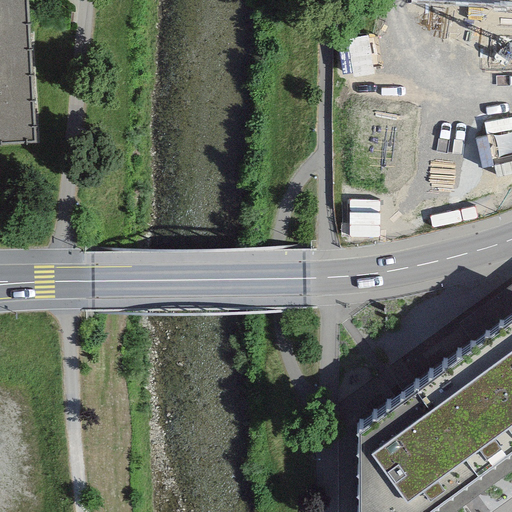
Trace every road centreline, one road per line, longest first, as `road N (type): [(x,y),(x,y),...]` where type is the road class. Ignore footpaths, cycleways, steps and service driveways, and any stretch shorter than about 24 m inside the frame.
road 1 (primary): [(0,283),(332,277),(386,272),(511,239)]
road 2 (track): [(328,0),(324,155),(291,202),(279,284),(298,367),(329,412)]
road 3 (track): [(329,412),(324,155)]
